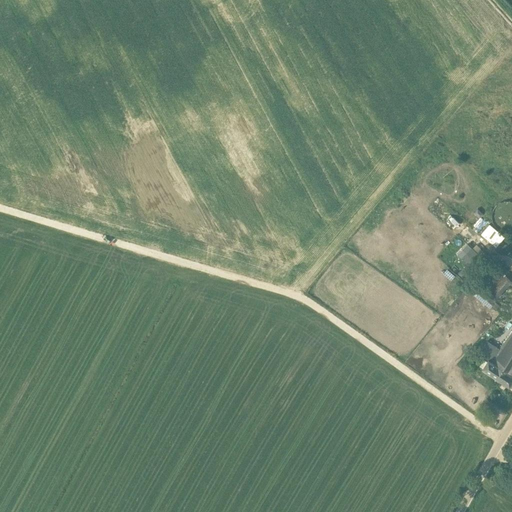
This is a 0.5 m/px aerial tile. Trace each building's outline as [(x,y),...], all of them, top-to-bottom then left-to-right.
[(511,200),(509,200),(506,200),(503,201),(500,202),(497,204),(495,206),(493,209),(492,212),(491,215),(492,219),(492,222),(494,225),(496,227),(499,229),(502,231),(505,231),(508,231),(511,231),(511,230),(511,200)] [(490,223),(480,234),(496,247),(505,236),(490,223)] [(471,239),(467,243),(472,248),(476,244),(471,239)] [(482,258),(471,247),(461,258),(471,268),(482,258)] [(496,299),(480,286),(473,294),(489,307),(496,299)] [(511,332),(491,362),(488,360),(483,368),(509,386),(511,380),(511,332)]
